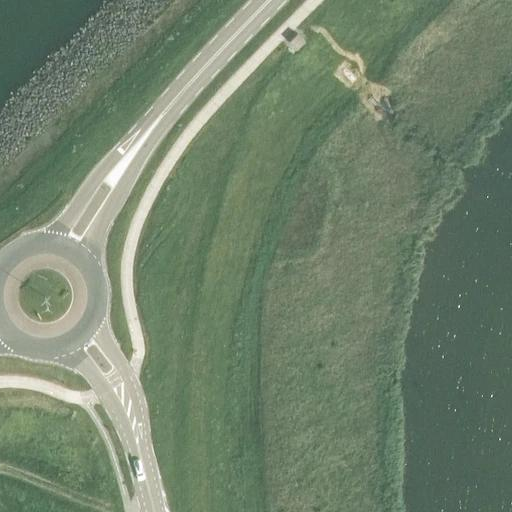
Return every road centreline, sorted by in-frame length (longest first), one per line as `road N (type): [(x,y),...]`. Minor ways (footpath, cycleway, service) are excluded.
road 1 (tertiary): [(159,511),(126,372),(93,319)]
road 2 (secondary): [(139,142),(270,0)]
road 3 (tertiary): [(54,348),(84,373),(114,418),(142,511)]
road 4 (secondary): [(139,142),(95,179),(47,243)]
road 5 (secondary): [(86,262),(139,142)]
